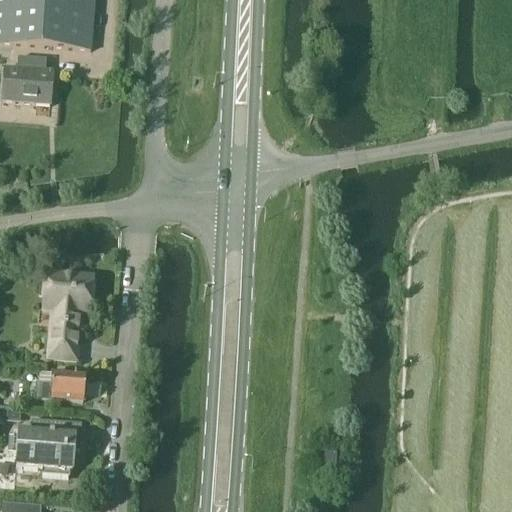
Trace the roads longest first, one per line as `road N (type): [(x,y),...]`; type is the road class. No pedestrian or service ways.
road 1 (secondary): [(232,511),(250,179)]
road 2 (secondary): [(223,186),(204,511)]
road 3 (unclassified): [(115,511),(144,205)]
road 4 (unclassified): [(250,179),(511,130)]
road 5 (unclassified): [(144,205),(156,155),(164,0)]
road 6 (secondary): [(232,0),(223,186)]
road 7 (secondary): [(250,179),(257,0)]
road 8 (unclassified): [(0,226),(144,205)]
